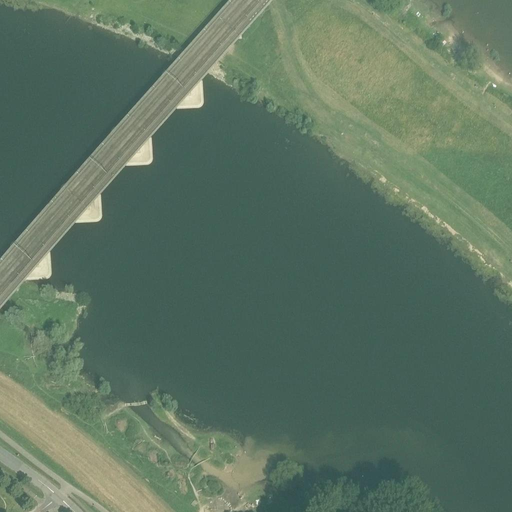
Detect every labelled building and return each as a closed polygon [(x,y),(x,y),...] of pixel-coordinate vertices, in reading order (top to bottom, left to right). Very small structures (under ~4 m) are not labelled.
[(225,21),(220,22),(220,27),(232,38),(237,37),(236,32),(225,21)] [(174,79),(169,79),(170,84),(181,95),(186,95),(186,89),(174,79)] [(124,136),(119,136),(119,141),(131,152),(136,152),(136,147),(124,136)] [(74,193),(69,193),(69,198),(81,209),(86,209),(85,204),(74,193)] [(23,250),(18,250),(18,255),(30,266),(35,266),(35,261),(23,250)]
